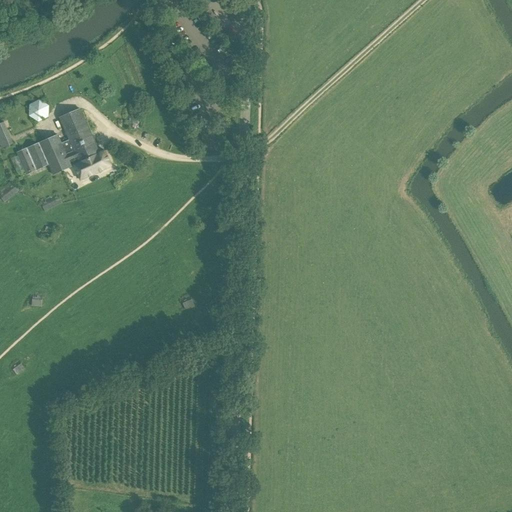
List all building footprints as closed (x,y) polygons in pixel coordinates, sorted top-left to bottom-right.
[(43,97),(28,104),(36,122),(51,115),(43,97)] [(139,104),(128,104),(128,106),(126,106),(126,109),(128,109),(127,118),(125,118),(125,121),(127,121),(127,124),(139,124),(139,104)] [(74,165),(81,180),(99,171),(112,166),(105,150),(100,153),(81,109),(60,118),(71,144),(63,147),(58,135),(18,153),(27,174),(49,164),(53,174),(72,166),(69,161),(76,157),(79,163),(74,165)] [(0,123),(0,142),(3,149),(13,144),(4,122),(0,123)] [(133,177),(126,168),(124,169),(123,168),(121,169),(122,171),(115,177),(113,175),(111,177),(113,178),(111,180),(118,189),(133,177)] [(21,191),(14,182),(12,183),(11,182),(9,184),(10,185),(2,191),(1,189),(0,190),(0,192),(0,196),(5,203),(21,191)] [(63,204),(59,194),(57,194),(56,193),(53,194),(54,196),(45,199),(45,198),(42,199),(43,201),(41,202),(45,212),(63,204)] [(46,227),(42,239),(55,243),(59,231),(46,227)] [(221,282),(220,284),(227,288),(228,285),(231,280),(224,277),(222,280),(221,280),(220,282),(221,282)] [(35,299),(33,299),(33,306),(36,307),(41,307),(42,299),(37,299),(37,298),(35,298),(35,299)] [(185,301),(183,301),(186,309),(189,307),(194,305),(191,298),(187,300),(187,299),(185,300),(185,301)] [(15,367),(13,368),(17,375),(20,373),(24,370),(20,364),(17,366),(16,365),(14,366),(15,367)]
